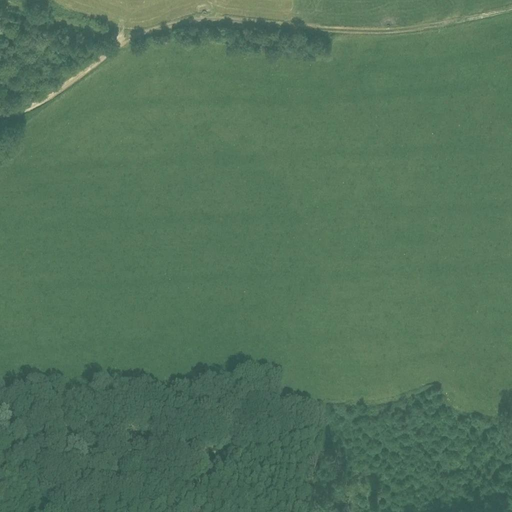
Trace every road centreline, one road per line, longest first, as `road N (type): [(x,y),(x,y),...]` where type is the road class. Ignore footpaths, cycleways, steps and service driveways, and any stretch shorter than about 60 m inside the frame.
road 1 (track): [(0,0),(42,20),(131,40),(218,20),(422,32),(511,11)]
road 2 (track): [(0,116),(38,103),(121,39)]
